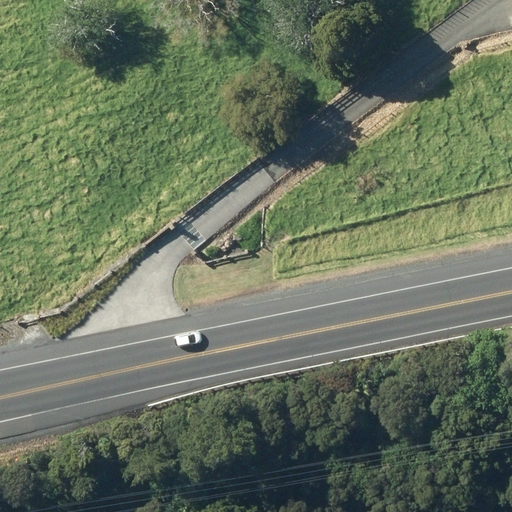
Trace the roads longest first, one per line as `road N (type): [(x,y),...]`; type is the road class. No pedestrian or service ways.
road 1 (track): [(68,394),(88,294),(507,0)]
road 2 (primary): [(0,406),(511,302)]
